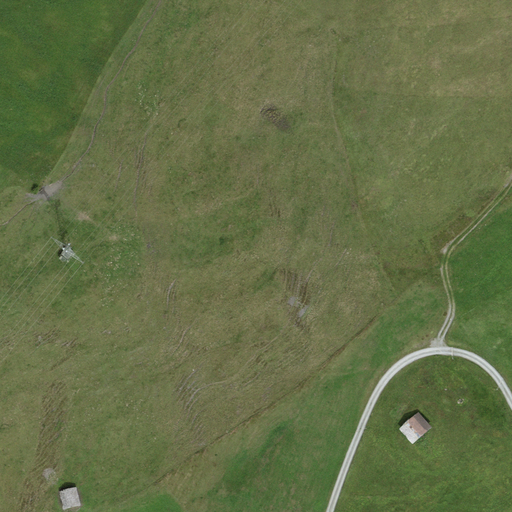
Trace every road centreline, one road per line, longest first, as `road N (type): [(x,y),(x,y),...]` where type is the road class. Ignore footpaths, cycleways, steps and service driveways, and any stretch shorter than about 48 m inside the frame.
road 1 (track): [(511,404),(491,369),(457,348),(421,351),(388,371),(329,511)]
road 2 (track): [(511,180),(448,251),(452,310),(438,350)]
